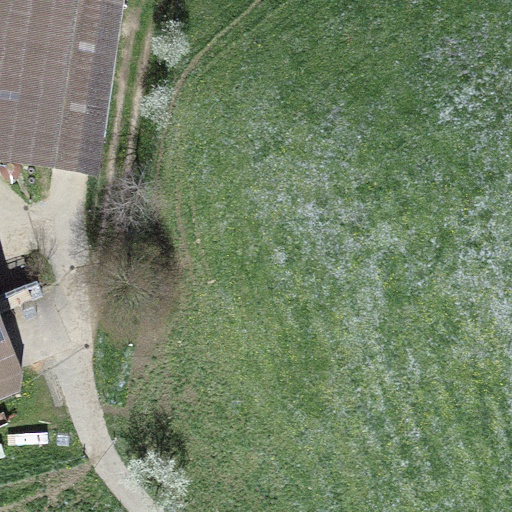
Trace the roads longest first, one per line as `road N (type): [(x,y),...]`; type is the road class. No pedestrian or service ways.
road 1 (track): [(0,227),(52,266),(99,459),(138,511)]
road 2 (track): [(52,266),(111,211),(140,30),(162,0)]
